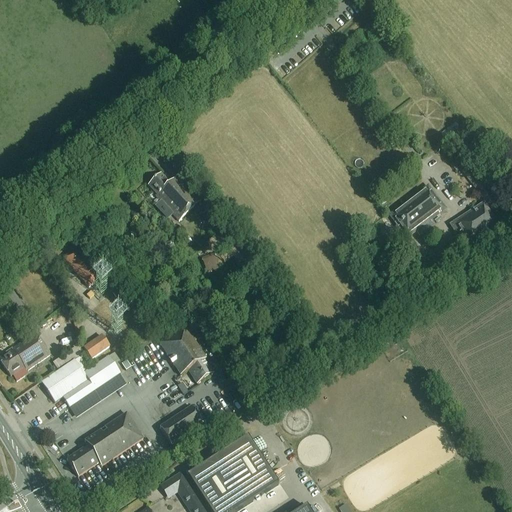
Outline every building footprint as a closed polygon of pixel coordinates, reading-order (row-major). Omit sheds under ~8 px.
[(467,168),(461,172),(484,201),(493,194),(481,179),(478,181),(467,168)] [(178,222),(193,208),(201,216),(207,210),(201,204),(200,205),(198,203),(200,201),(177,177),(169,184),(160,175),(148,187),(157,196),(155,198),(159,202),(160,203),(155,208),(167,221),(172,216),(178,222)] [(407,239),(444,210),(428,189),(391,217),(407,239)] [(469,247),(498,229),(483,206),(464,218),(463,217),(453,224),(454,225),(451,227),(460,241),(464,239),(469,247)] [(218,238),(225,247),(216,254),(214,256),(203,259),(207,273),(217,271),(219,270),(219,267),(228,261),(233,258),(238,265),(241,263),(248,273),(257,266),(251,257),(247,260),(235,244),(232,246),(223,235),(218,238)] [(408,249),(412,259),(437,252),(431,241),(408,249)] [(89,288),(100,278),(83,260),(84,259),(81,256),(81,257),(74,250),(63,260),(89,288)] [(418,282),(446,271),(440,256),(412,267),(418,282)] [(197,385),(213,375),(205,361),(206,361),(185,329),(160,345),(181,377),(188,372),(197,385)] [(27,372),(50,356),(35,335),(4,356),(5,357),(0,359),(0,362),(11,378),(24,369),(27,372)] [(91,360),(109,348),(101,337),(84,349),(91,360)] [(69,410),(95,393),(120,376),(108,358),(90,370),(82,357),(75,362),(41,385),(55,405),(62,400),(69,410)] [(122,365),(126,371),(131,368),(126,362),(122,365)] [(182,384),(178,387),(184,396),(188,393),(182,384)] [(171,447),(203,425),(192,408),(160,430),(171,447)] [(101,468),(143,440),(126,415),(85,443),(88,447),(67,462),(78,479),(99,465),(101,468)] [(188,478),(210,511),(237,511),(278,485),(248,439),(188,478)] [(177,495),(188,511),(206,511),(181,474),(160,488),(168,501),(177,495)]
